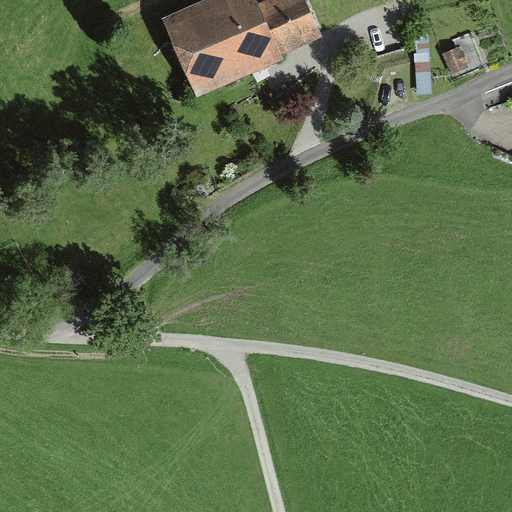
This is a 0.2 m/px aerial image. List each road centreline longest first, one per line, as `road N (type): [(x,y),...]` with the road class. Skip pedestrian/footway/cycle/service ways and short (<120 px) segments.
road 1 (unclassified): [(511,74),(306,159),(225,202),(59,338)]
road 2 (track): [(59,338),(354,359),(511,400)]
road 3 (track): [(233,348),(279,511)]
